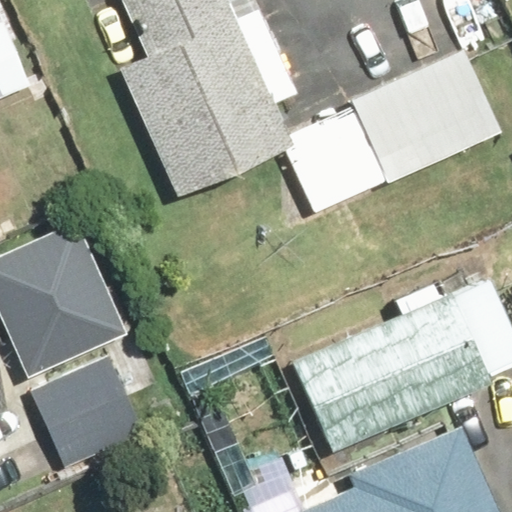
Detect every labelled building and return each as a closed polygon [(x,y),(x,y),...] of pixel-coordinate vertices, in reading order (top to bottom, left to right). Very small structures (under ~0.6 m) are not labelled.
[(1,0),(0,0),(0,96),(38,80),(1,0)] [(125,0),(146,46),(120,58),(179,190),(296,138),(234,0),(125,0)] [(501,122),(465,40),(348,90),(352,99),(292,124),(323,198),(501,122)] [(123,324),(72,214),(0,246),(0,313),(26,369),(123,324)] [(460,283),(295,356),(336,447),(501,375),(496,363),(511,356),(511,309),(496,273),(462,288),(460,283)] [(0,360),(0,415),(10,414),(0,360)] [(103,369),(33,402),(66,471),(136,438),(103,369)] [(506,511),(467,427),(297,504),(300,511),(506,511)]
